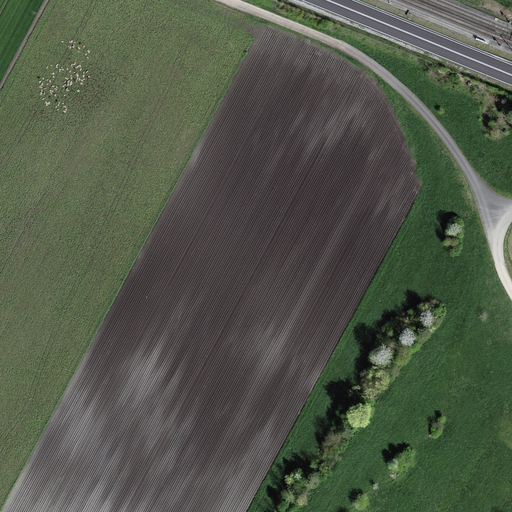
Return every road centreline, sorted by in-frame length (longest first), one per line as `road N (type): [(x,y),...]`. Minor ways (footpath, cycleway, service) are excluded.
road 1 (track): [(511,212),(504,224),(438,128),(393,82),(340,45)]
road 2 (trunk): [(511,75),(326,0)]
road 3 (track): [(227,0),(340,45)]
